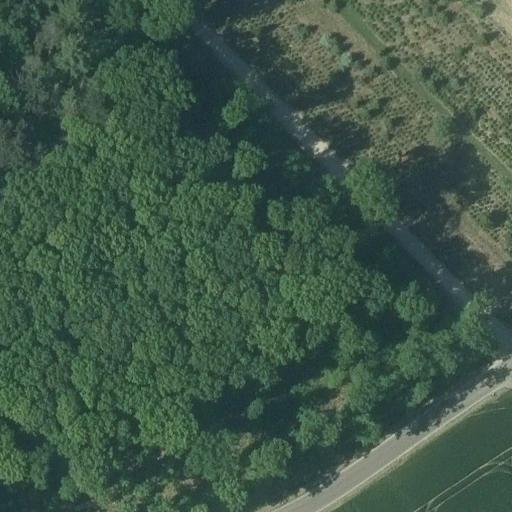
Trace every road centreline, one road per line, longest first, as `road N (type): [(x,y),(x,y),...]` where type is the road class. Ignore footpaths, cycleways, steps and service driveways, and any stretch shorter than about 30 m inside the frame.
road 1 (track): [(511,356),(170,0)]
road 2 (secondary): [(511,365),(297,511)]
